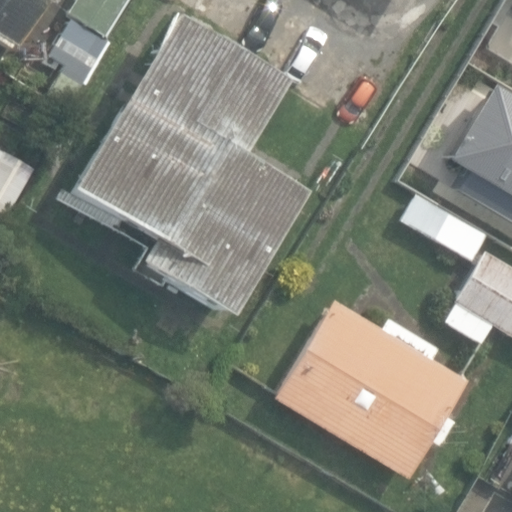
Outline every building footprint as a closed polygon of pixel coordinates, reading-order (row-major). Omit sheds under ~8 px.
[(0,0),(0,41),(9,48),(12,44),(17,47),(46,0),(0,0)] [(64,108),(102,41),(100,39),(122,0),(70,0),(62,15),(68,19),(46,57),(60,65),(42,95),(64,108)] [(131,259),(222,314),(297,189),(235,151),(279,78),(169,12),(63,188),(145,236),(131,259)] [(0,98),(0,112),(25,126),(39,101),(8,84),(0,98)] [(461,203),(511,232),(511,104),(469,179),(473,181),(461,203)] [(400,222),(468,262),(483,235),(415,195),(400,222)] [(488,325),(511,339),(511,271),(479,252),(448,302),(451,304),(440,323),(477,344),(488,325)] [(267,399),(402,477),(424,439),(437,447),(452,421),(441,415),(461,381),(426,361),(433,348),(384,320),(379,330),(325,298),(267,399)] [(314,511),(315,511),(199,440),(0,412),(0,511),(314,511)]
